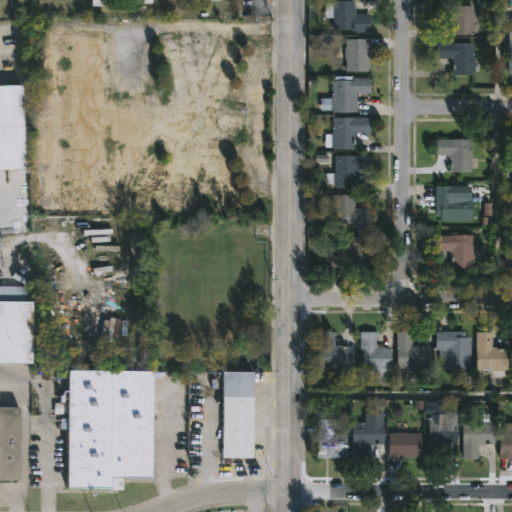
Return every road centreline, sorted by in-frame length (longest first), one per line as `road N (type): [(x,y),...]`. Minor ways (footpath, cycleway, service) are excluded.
road 1 (tertiary): [(290,511),(291,0)]
road 2 (residential): [(159,511),(216,496),(511,491)]
road 3 (residential): [(404,299),(404,0)]
road 4 (residential): [(290,299),(511,300)]
